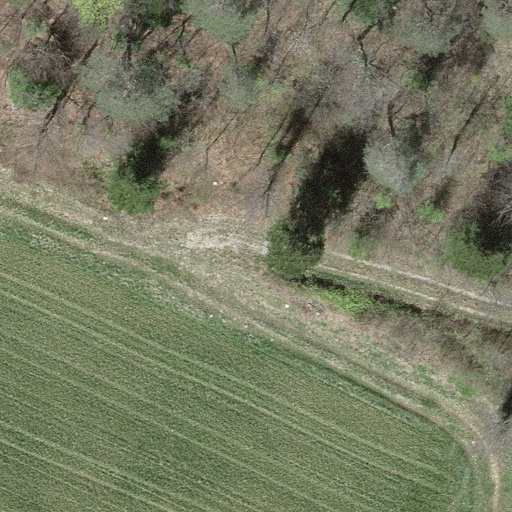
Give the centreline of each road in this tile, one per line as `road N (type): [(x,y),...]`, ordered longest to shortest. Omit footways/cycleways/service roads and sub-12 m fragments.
road 1 (track): [(0,206),(166,265),(410,394),(480,450),(489,487),(483,511)]
road 2 (track): [(511,310),(354,260),(211,235),(166,265)]
